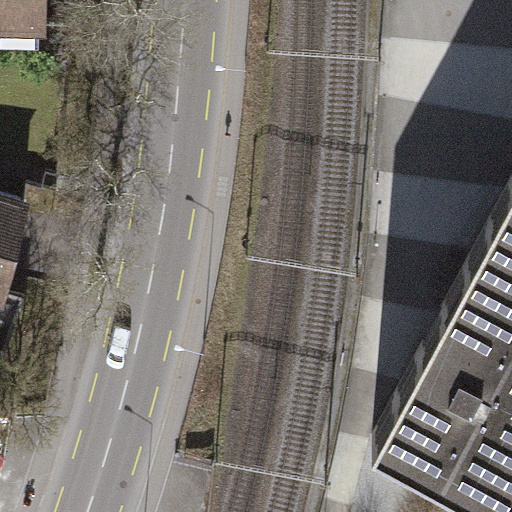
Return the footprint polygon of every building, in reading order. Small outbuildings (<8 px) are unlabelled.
[(0,0),(0,24),(36,25),(35,0),(0,0)] [(511,167),(465,256),(511,281),(511,167)] [(20,177),(16,193),(14,201),(44,208),(50,184),(20,177)] [(0,189),(0,259),(14,201),(16,193),(0,189)] [(499,499),(511,475),(511,281),(465,256),(371,431),(499,499)]
